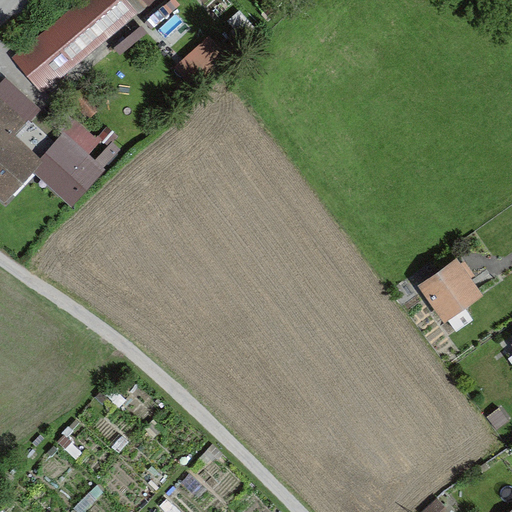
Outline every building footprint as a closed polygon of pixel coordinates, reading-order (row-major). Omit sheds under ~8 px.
[(85,0),(14,55),(42,92),(151,10),(143,0),(85,0)] [(191,79),(226,53),(212,33),(177,59),(191,79)] [(3,85),(0,87),(0,200),(38,162),(12,137),(34,115),(3,85)] [(64,199),(94,167),(62,138),(32,170),(64,199)] [(456,259),(413,287),(439,327),(482,299),(456,259)]
